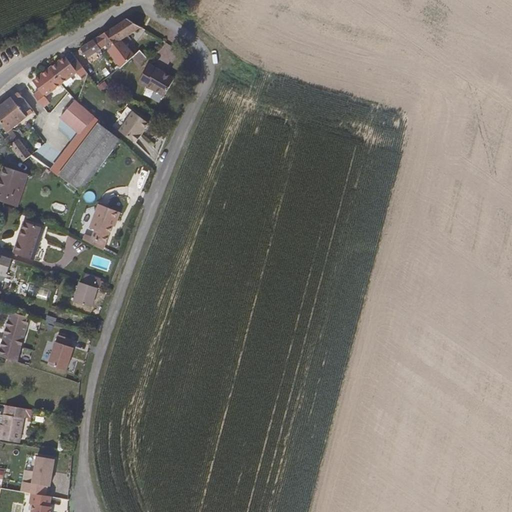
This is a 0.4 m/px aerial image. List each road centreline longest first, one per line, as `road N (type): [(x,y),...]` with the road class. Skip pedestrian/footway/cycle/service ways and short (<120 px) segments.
road 1 (residential): [(127,5),(171,21),(206,63),(144,221),(90,393),(80,473),(86,511)]
road 2 (residential): [(0,81),(127,5)]
